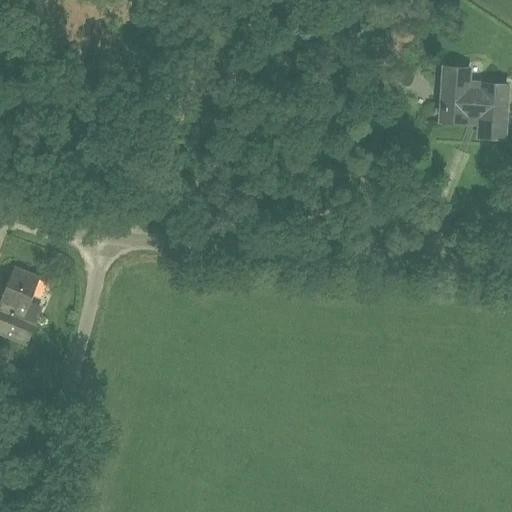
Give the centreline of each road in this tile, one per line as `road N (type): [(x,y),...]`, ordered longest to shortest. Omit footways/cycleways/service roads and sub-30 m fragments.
road 1 (unclassified): [(511,260),(105,237)]
road 2 (unclassified): [(37,511),(105,237)]
